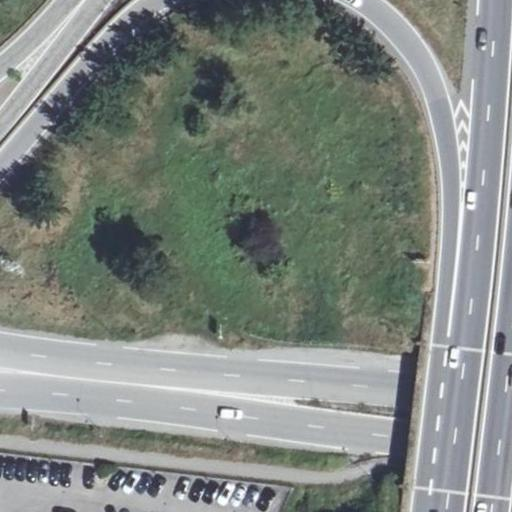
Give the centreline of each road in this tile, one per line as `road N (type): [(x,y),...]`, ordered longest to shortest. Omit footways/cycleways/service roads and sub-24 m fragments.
road 1 (trunk): [(359,0),(391,24),(423,66),(446,138),(452,196),(444,511)]
road 2 (tertiary): [(0,390),(511,450)]
road 3 (tertiary): [(511,401),(0,350)]
road 4 (trunk): [(496,0),(446,511)]
road 5 (trunk): [(0,167),(109,41),(158,0)]
road 6 (trunk): [(100,0),(0,126)]
road 7 (trunk): [(493,511),(511,355)]
